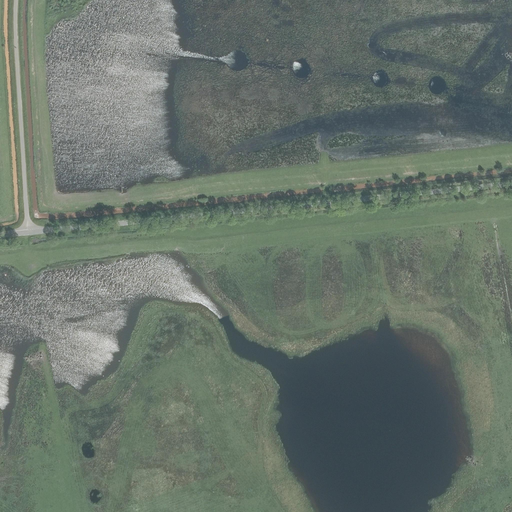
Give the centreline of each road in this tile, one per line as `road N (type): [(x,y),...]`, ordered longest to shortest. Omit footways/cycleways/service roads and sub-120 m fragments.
road 1 (tertiary): [(511,183),(27,233)]
road 2 (unclassified): [(27,233),(15,0)]
